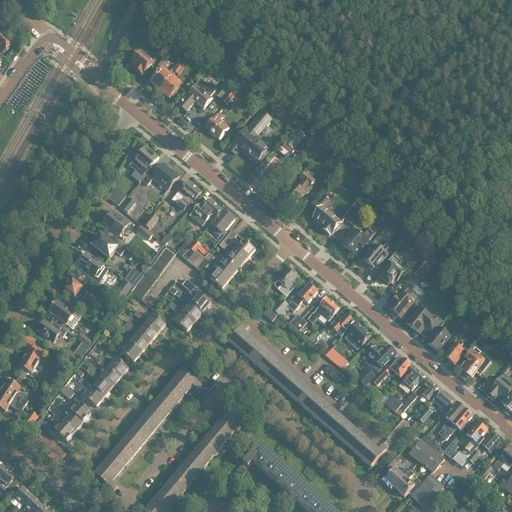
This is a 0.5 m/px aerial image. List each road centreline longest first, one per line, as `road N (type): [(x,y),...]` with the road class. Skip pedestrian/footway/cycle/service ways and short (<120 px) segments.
road 1 (residential): [(511,431),(289,241)]
road 2 (residential): [(0,328),(132,108)]
road 3 (residential): [(289,241),(132,108)]
road 4 (residential): [(59,484),(151,375),(199,344)]
road 5 (residential): [(359,511),(353,482),(231,374)]
road 6 (residential): [(233,309),(371,437)]
road 7 (residential): [(131,511),(122,503),(231,374)]
